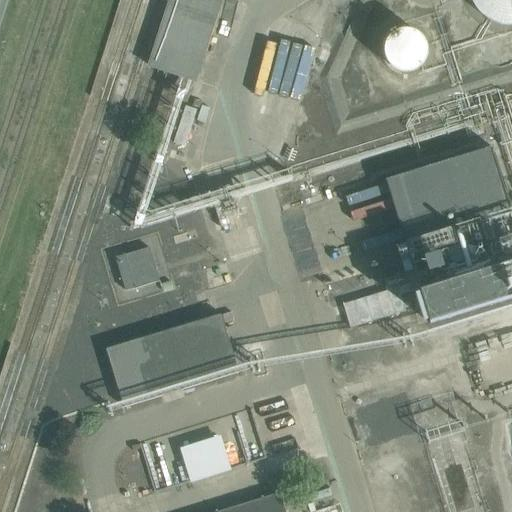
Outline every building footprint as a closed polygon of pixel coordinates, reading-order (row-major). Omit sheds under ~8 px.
[(171,0),(149,68),(195,84),(223,0),(171,0)] [(511,0),(475,0),(478,4),(481,9),(488,15),(493,18),(501,21),(509,23),(511,22),(511,0)] [(429,47),(429,46),(428,42),(427,38),(423,32),(417,26),(413,25),(409,24),(405,24),(399,25),(391,30),(388,34),(386,38),(385,46),(385,50),(387,55),(391,62),(394,64),(398,67),(406,68),(411,68),(415,67),(419,65),(422,62),(427,55),(429,47)] [(386,180),(414,270),(417,281),(431,323),(511,297),(511,211),(492,147),(386,180)] [(126,293),(161,282),(151,247),(115,258),(126,293)] [(398,287),(417,281),(414,270),(383,279),(387,292),(343,306),(351,330),(406,312),(398,287)] [(238,373),(221,315),(107,350),(125,408),(238,373)] [(511,354),(497,359),(506,389),(511,387),(511,354)] [(398,402),(360,414),(370,443),(408,431),(398,402)] [(220,437),(179,450),(190,484),(231,471),(220,437)] [(284,511),(279,494),(220,511),(284,511)]
